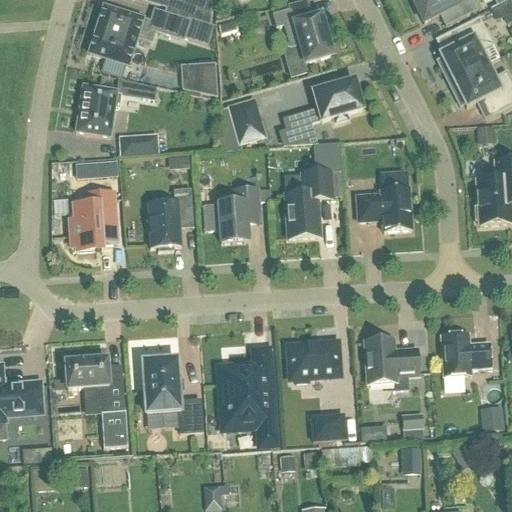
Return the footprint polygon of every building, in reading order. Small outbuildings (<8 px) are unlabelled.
[(133,0),(132,2),(157,10),(160,0),(133,0)] [(189,0),(171,0),(165,16),(187,24),(210,31),(210,0),(196,0),(195,2),(189,0)] [(455,0),(418,0),(410,4),(422,28),(443,18),(449,29),(477,15),(468,0),(455,0)] [(511,16),(505,4),(488,14),(494,24),(500,21),(505,28),(511,24),(511,16)] [(104,13),(89,59),(102,63),(97,76),(119,83),(123,69),(127,71),(136,42),(151,47),(154,36),(183,45),(183,43),(207,51),(213,32),(187,24),(187,26),(154,15),(149,32),(140,29),(141,25),(104,13)] [(294,29),(290,14),(272,20),(275,33),(283,31),(290,54),(299,51),(305,70),(332,62),(320,21),(294,29)] [(452,86),(486,69),(479,55),(491,49),(478,23),(450,37),(457,51),(441,59),(440,59),(438,60),(439,62),(440,61),(441,63),(436,66),(444,81),(448,79),(452,86)] [(232,25),(216,29),(219,39),(234,34),(232,25)] [(214,69),(197,70),(199,98),(216,102),(214,69)] [(486,69),(452,86),(456,94),(452,97),(459,112),(464,109),(465,111),(465,112),(466,114),(467,113),(467,112),(484,104),(492,119),(511,109),(511,90),(505,77),(493,83),(486,69)] [(341,91),(339,86),(324,90),(325,95),(313,98),(321,127),(333,123),(334,127),(346,124),(345,120),(361,115),(353,87),(341,91)] [(130,87),(128,101),(152,105),(154,93),(130,87)] [(83,91),(76,137),(110,142),(114,113),(118,113),(120,100),(116,100),(117,96),(83,91)] [(239,150),(262,144),(252,106),(228,113),(239,150)] [(279,137),(282,147),(289,145),(291,152),(317,150),(310,128),(287,135),(286,131),(285,132),(286,135),(279,137)] [(474,131),(474,146),(489,146),(489,131),(474,131)] [(120,143),(121,161),(157,159),(156,141),(120,143)] [(181,162),(182,175),(191,174),(190,162),(181,162)] [(511,229),(509,211),(511,210),(511,165),(494,167),(495,184),(476,186),(477,213),(475,213),(475,226),(478,226),(479,232),(511,229)] [(77,186),(108,184),(108,181),(115,181),(114,169),(107,170),(107,166),(76,169),(77,186)] [(287,245),(319,243),(316,206),(331,205),(330,179),(301,180),(303,200),(284,201),(287,245)] [(173,257),(173,253),(180,252),(178,215),(192,214),(190,194),(173,195),(173,209),(146,210),(149,254),(157,254),(157,258),(173,257)] [(411,236),(408,194),(380,196),(380,201),(356,202),(358,227),(382,226),(383,238),(411,236)] [(248,247),(246,231),(259,230),(258,220),(257,195),(233,197),(234,209),(218,210),(203,211),(205,237),(219,236),(220,249),(248,247)] [(76,257),(94,256),(102,255),(101,251),(116,249),(113,199),(97,200),(88,201),(89,210),(73,211),(74,226),(69,226),(71,253),(76,252),(76,257)] [(469,352),(468,340),(440,342),(442,383),(471,381),(470,375),(490,374),(488,349),(475,350),(475,352),(469,352)] [(392,346),(364,347),(367,391),(395,389),(396,397),(408,396),(407,382),(418,382),(416,355),(401,356),(401,358),(393,359),(392,346)] [(308,387),(308,383),(338,381),(336,349),(288,353),(290,385),(293,384),(293,388),(295,389),(307,388),(308,387)] [(252,355),(252,368),(217,370),(220,417),(221,437),(222,440),(257,438),(258,456),(281,455),(274,354),(269,354),(252,355)] [(162,366),(161,361),(145,362),(145,367),(142,367),(146,419),(178,417),(180,439),(202,438),(200,406),(179,407),(176,365),(162,366)] [(65,368),(67,395),(83,394),(85,422),(101,421),(103,454),(127,453),(125,419),(124,419),(123,403),(121,377),(107,378),(106,365),(65,368)] [(0,445),(5,445),(3,426),(3,421),(40,418),(38,389),(8,391),(1,385),(0,375),(0,445)] [(502,417),(483,419),(485,436),(504,434),(502,417)] [(403,435),(423,434),(422,419),(402,421),(403,435)] [(344,445),(343,421),(311,423),(312,447),(344,445)] [(355,446),(380,444),(379,431),(354,432),(355,446)] [(315,452),(316,470),(369,467),(368,450),(315,452)] [(50,452),(36,453),(36,467),(51,466),(50,452)] [(422,454),(403,455),(404,476),(422,475),(422,454)] [(69,488),(88,487),(87,474),(69,475),(69,488)]
